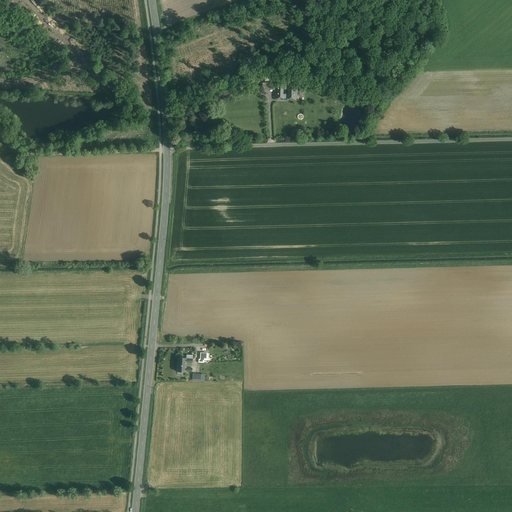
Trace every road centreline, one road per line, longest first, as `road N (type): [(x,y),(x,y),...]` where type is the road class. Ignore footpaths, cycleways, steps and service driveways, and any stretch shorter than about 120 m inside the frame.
road 1 (secondary): [(136,511),(167,149)]
road 2 (unclassified): [(511,140),(167,149)]
road 3 (track): [(160,149),(0,153)]
road 4 (secondary): [(167,149),(152,0)]
road 5 (track): [(23,0),(114,96)]
